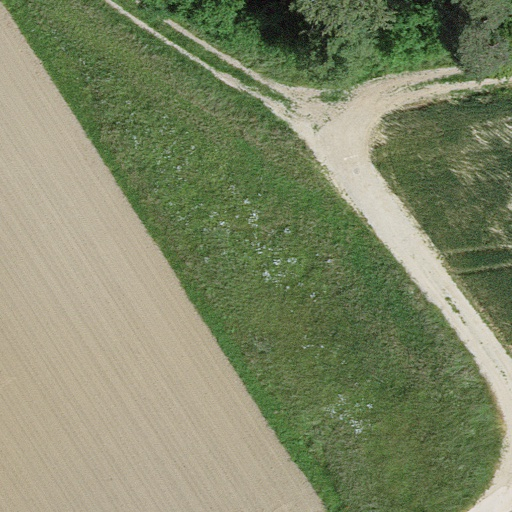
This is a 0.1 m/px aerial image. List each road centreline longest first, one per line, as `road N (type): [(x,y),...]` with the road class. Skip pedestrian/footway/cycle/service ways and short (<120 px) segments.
road 1 (track): [(136,0),(246,80),(327,112),(401,84),(511,66)]
road 2 (track): [(511,410),(499,360),(346,164),(327,112)]
